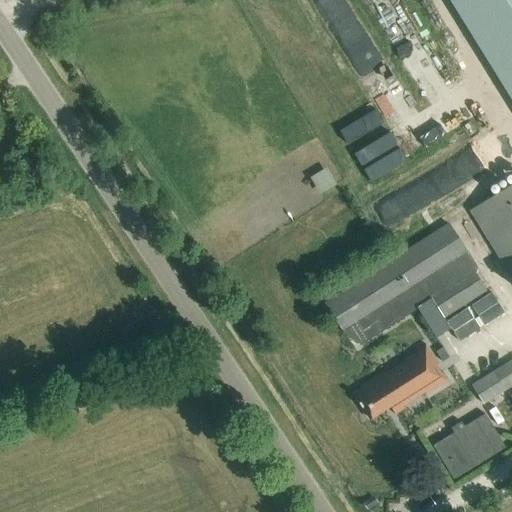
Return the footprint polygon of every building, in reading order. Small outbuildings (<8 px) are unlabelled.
[(292,0),(285,0),(268,11),(347,144),(370,130),(292,0)] [(314,0),(315,0),(359,66),(380,52),(345,0),(314,0)] [(511,0),(449,0),(511,101),(511,0)] [(511,183),(469,211),(511,279),(511,183)] [(449,223),(325,302),(344,332),(361,345),(417,309),(436,338),(450,328),(443,317),(490,287),(449,223)] [(361,388),(353,394),(369,420),(391,407),(395,414),(449,380),(425,344),(360,386),(361,388)] [(511,359),(473,384),(485,403),(511,385),(511,359)] [(454,431),(432,444),(453,479),(506,446),(485,412),(464,425),(461,420),(451,427),(454,431)]
